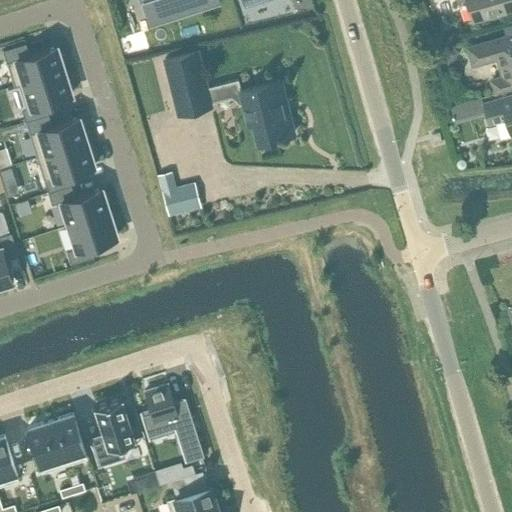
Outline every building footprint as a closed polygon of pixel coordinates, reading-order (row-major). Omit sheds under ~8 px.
[(143,0),(151,23),(150,24),(150,25),(221,2),(221,1),(219,1),(218,0),(143,0)] [(511,0),(455,0),(456,2),(464,0),(467,0),(473,21),(511,9),(511,0)] [(492,80),(495,93),(511,87),(511,34),(467,47),(473,65),(498,58),(503,76),(492,80)] [(26,42),(3,49),(15,86),(19,85),(19,83),(65,69),(64,67),(65,67),(59,47),(58,47),(57,45),(30,54),(26,42)] [(198,50),(165,59),(178,114),(212,105),(211,102),(207,87),(206,82),(202,83),(199,71),(203,70),(198,50)] [(65,69),(19,83),(19,85),(27,107),(22,109),(26,120),(48,113),(45,102),(72,93),(65,69)] [(240,89),(239,90),(243,103),(248,123),(253,122),(258,142),(294,133),(281,79),(249,87),(245,88),(240,89)] [(511,94),(482,103),(488,124),(505,120),(511,137),(511,136),(511,94)] [(48,113),(26,120),(37,156),(87,140),(80,116),(52,125),(48,113)] [(87,140),(37,156),(48,192),(71,185),(67,173),(95,164),(87,140)] [(11,167),(0,170),(0,171),(3,180),(14,176),(11,167)] [(201,206),(195,183),(163,191),(169,214),(201,206)] [(71,185),(48,192),(52,204),(61,201),(69,225),(110,212),(102,187),(75,196),(71,185)] [(76,248),(68,250),(72,262),(94,255),(90,243),(117,235),(117,233),(118,233),(111,213),(110,213),(110,212),(69,225),(76,248)] [(11,232),(0,235),(0,284),(13,280),(7,258),(19,255),(11,232)] [(47,238),(34,242),(45,277),(57,273),(47,238)] [(142,410),(140,410),(149,438),(151,438),(150,435),(175,427),(186,460),(204,454),(185,396),(184,396),(184,397),(174,401),(168,382),(145,389),(152,411),(143,414),(142,410)] [(123,396),(94,405),(94,406),(95,406),(104,433),(91,437),(99,464),(125,456),(121,443),(136,438),(136,437),(134,437),(122,397),(124,397),(123,396)] [(73,412),(51,419),(65,464),(87,457),(73,412)] [(51,419),(28,427),(42,471),(65,464),(51,419)] [(4,434),(0,435),(0,484),(19,479),(4,434)] [(193,462),(183,465),(186,475),(196,472),(193,462)] [(156,469),(145,473),(149,486),(160,483),(156,469)] [(83,481),(72,485),(74,493),(86,489),(83,481)] [(211,484),(167,499),(170,511),(203,511),(219,507),(211,484)] [(72,485),(60,489),(63,496),(67,495),(74,493),(72,485)] [(14,503),(3,507),(4,511),(13,511),(17,511),(14,503)]
